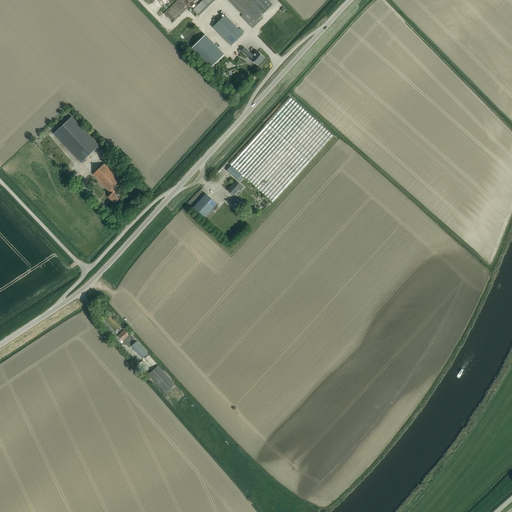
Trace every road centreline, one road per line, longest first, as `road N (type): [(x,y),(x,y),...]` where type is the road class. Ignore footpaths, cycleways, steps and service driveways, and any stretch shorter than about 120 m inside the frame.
road 1 (tertiary): [(179,184),(352,0)]
road 2 (tertiary): [(64,300),(94,280),(179,184)]
road 3 (unclassified): [(87,268),(0,177)]
road 4 (unclassified): [(87,268),(179,184)]
